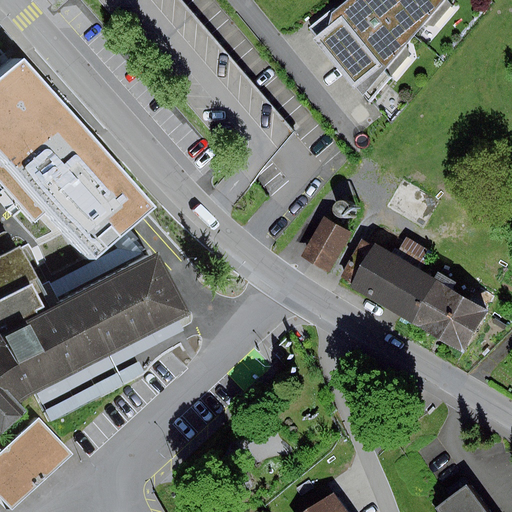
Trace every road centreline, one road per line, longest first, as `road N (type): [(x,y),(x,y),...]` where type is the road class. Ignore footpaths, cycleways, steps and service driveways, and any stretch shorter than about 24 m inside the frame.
road 1 (residential): [(12,0),(207,216),(329,305)]
road 2 (residential): [(391,511),(336,375),(329,305)]
road 3 (residential): [(329,305),(511,414)]
road 4 (residential): [(245,0),(364,143)]
